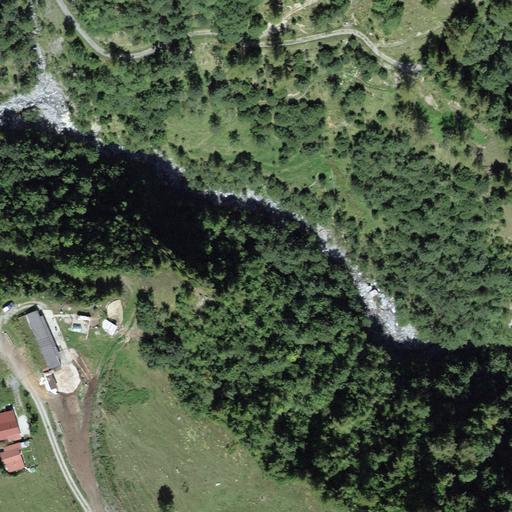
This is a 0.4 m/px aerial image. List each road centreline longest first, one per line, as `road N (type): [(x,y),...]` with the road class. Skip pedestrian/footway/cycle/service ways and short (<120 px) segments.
road 1 (track): [(368,46),(342,32),(258,47),(208,32),(141,57),(102,57),(55,0)]
road 2 (track): [(0,257),(80,284),(110,279),(120,290),(121,314),(106,345),(92,349),(74,348),(26,305),(7,312)]
road 3 (track): [(0,351),(36,400),(52,450),(87,511)]
road 4 (track): [(511,30),(426,69),(393,67),(368,46)]
